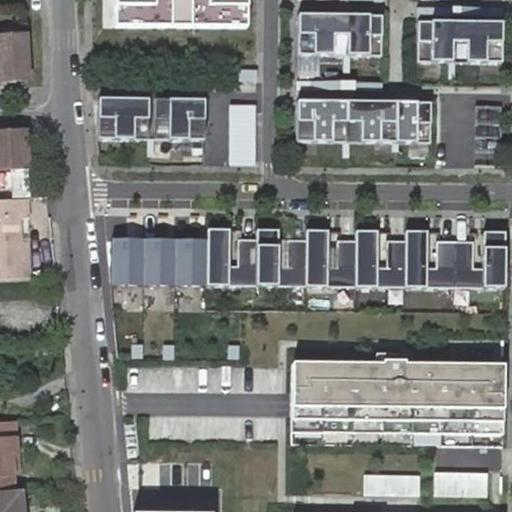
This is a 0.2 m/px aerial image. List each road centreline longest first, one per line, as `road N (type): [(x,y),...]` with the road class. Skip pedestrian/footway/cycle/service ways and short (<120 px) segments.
road 1 (residential): [(106,511),(76,191)]
road 2 (unknown): [(91,363),(250,345),(359,363)]
road 3 (residential): [(511,194),(279,192)]
road 4 (residential): [(279,192),(76,191)]
road 5 (residential): [(278,0),(279,192)]
